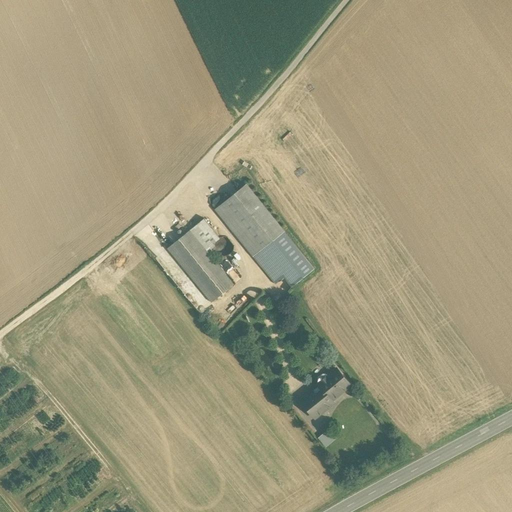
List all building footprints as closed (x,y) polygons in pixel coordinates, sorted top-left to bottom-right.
[(284,232),(246,184),(214,210),(252,257),(284,232)] [(204,218),(193,228),(199,236),(196,239),(211,257),(218,251),(213,244),(220,238),(204,218)] [(211,257),(196,239),(199,236),(193,228),(167,248),(211,303),(233,285),(211,257)] [(284,232),(252,257),(275,285),(284,278),(291,288),(314,269),(284,232)] [(327,374),(323,374),(318,378),(318,382),(319,384),(317,385),(323,392),(316,397),(312,392),(301,401),(315,418),(333,403),(331,401),(341,393),(341,392),(350,385),(337,369),(328,376),(327,374)]
